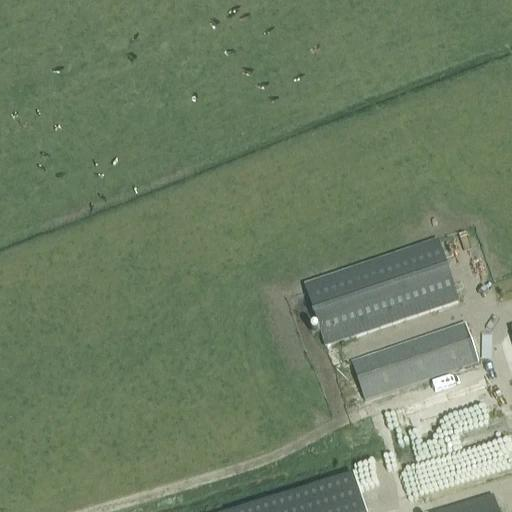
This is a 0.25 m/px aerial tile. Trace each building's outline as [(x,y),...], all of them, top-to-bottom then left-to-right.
[(459,304),(438,241),(304,287),(325,350),(459,304)] [(478,365),(465,326),(351,364),(364,403),(478,365)] [(415,413),(392,423),(400,441),(423,431),(415,413)] [(475,449),(470,429),(410,445),(415,465),(475,449)] [(364,511),(355,479),(246,511),(364,511)] [(497,511),(494,498),(446,511),(497,511)]
